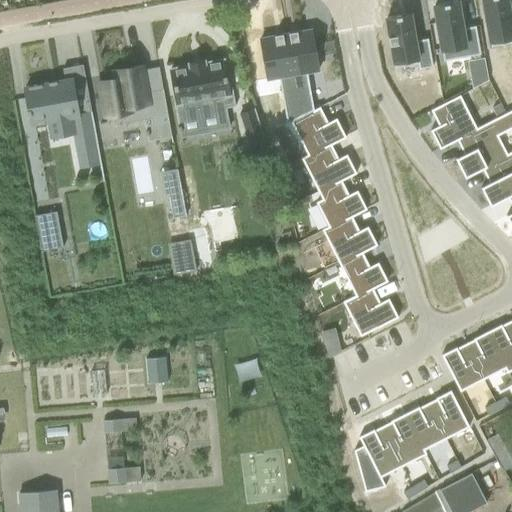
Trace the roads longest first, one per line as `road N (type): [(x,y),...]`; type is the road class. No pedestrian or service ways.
road 1 (residential): [(244,0),(0,40)]
road 2 (residential): [(385,138),(376,174),(428,333)]
road 3 (residential): [(511,272),(419,157),(385,138)]
road 4 (residential): [(385,138),(362,85),(345,0)]
